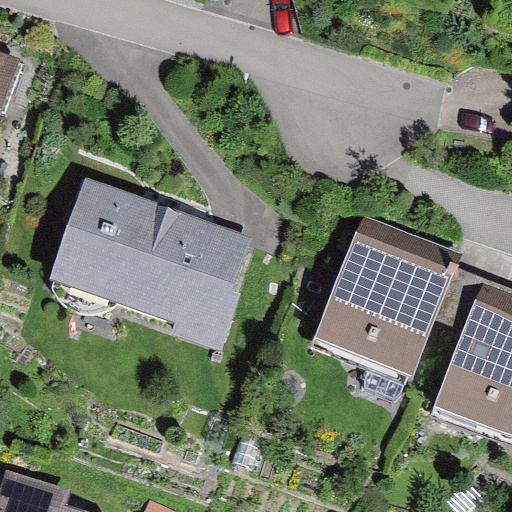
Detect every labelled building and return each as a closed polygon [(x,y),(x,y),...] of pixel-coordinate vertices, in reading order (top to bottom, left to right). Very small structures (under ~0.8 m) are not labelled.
[(0,63),(0,127),(20,70),(0,63)] [(83,179),(53,282),(224,350),(259,242),(83,179)] [(362,228),(314,345),(415,380),(437,323),(458,266),(362,228)] [(511,288),(458,266),(437,323),(463,332),(434,418),(511,443),(511,288)] [(64,491),(6,473),(0,491),(0,511),(73,511),(59,507),(64,491)]
